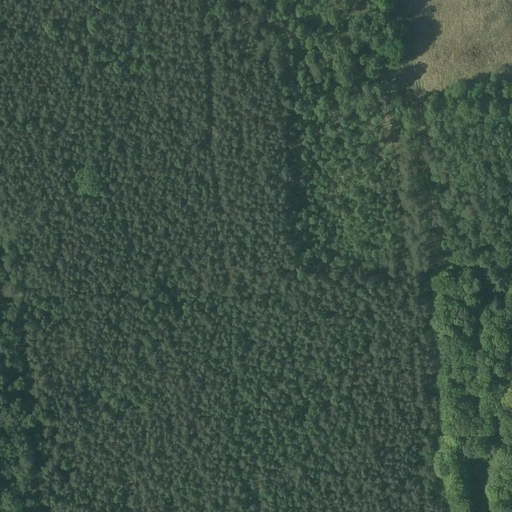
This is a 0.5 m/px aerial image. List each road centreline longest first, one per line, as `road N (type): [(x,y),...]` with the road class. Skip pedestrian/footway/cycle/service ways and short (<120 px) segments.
road 1 (track): [(435,264),(417,83),(393,0)]
road 2 (track): [(435,264),(446,511)]
